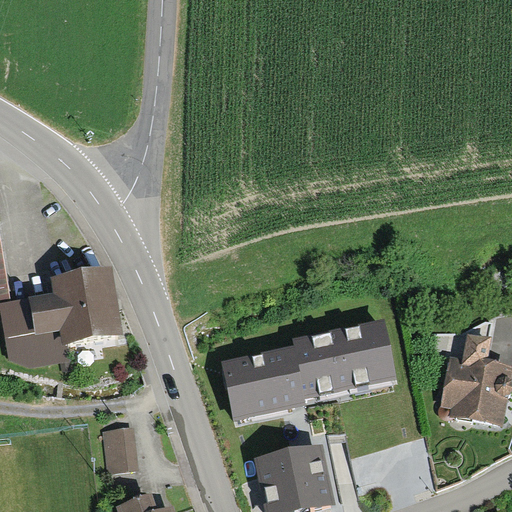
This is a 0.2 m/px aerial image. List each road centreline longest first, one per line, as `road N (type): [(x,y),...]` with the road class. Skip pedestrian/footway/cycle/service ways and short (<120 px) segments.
road 1 (tertiary): [(108,217),(145,289),(220,511)]
road 2 (unclassified): [(162,0),(150,140),(130,194),(108,217)]
road 3 (tertiary): [(0,117),(71,170),(108,217)]
